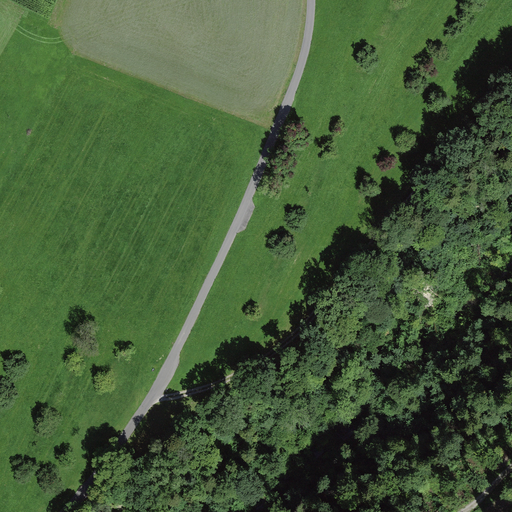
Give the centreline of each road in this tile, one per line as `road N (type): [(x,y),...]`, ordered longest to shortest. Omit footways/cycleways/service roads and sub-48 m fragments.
road 1 (residential): [(311,0),(297,79),(271,149),(170,366),(66,511)]
road 2 (track): [(511,85),(288,342),(231,379),(153,398)]
